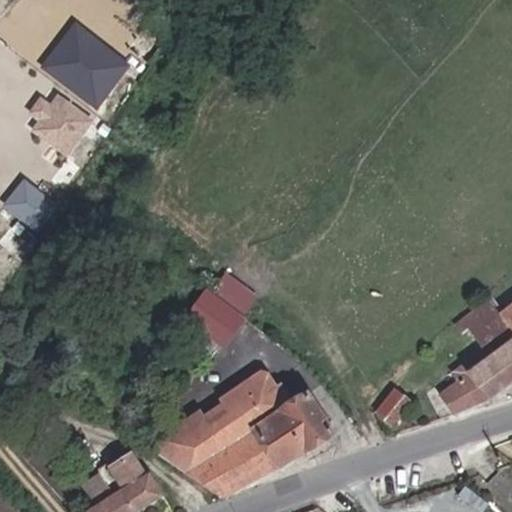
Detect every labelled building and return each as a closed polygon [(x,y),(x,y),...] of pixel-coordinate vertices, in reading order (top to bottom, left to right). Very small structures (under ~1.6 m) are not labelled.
[(131,64),(75,22),(41,67),(97,109),(131,64)] [(94,121),(58,95),(51,104),(41,97),(28,114),(38,121),(31,132),(67,158),(94,121)] [(58,205),(24,179),(3,207),(38,233),(58,205)] [(48,234),(58,240),(70,221),(61,216),(48,234)] [(76,226),(70,221),(58,240),(64,245),(76,226)] [(241,330),(209,299),(174,338),(204,371),(210,368),(242,331),(241,330)] [(511,319),(503,311),(480,331),(511,366),(511,319)] [(480,331),(466,319),(441,339),(436,343),(442,348),(448,343),(456,350),(480,331)] [(511,387),(511,366),(480,331),(456,350),(466,360),(448,376),(481,412),(489,407),(511,387)] [(449,423),(481,412),(448,376),(436,387),(442,395),(433,406),(449,423)] [(160,451),(185,486),(216,510),(322,446),(298,410),(285,417),(261,379),(239,395),(248,410),(236,417),(228,407),(160,451)] [(228,404),(228,407),(236,417),(248,410),(239,395),(228,404)] [(398,419),(380,408),(366,430),(384,443),(398,419)]
